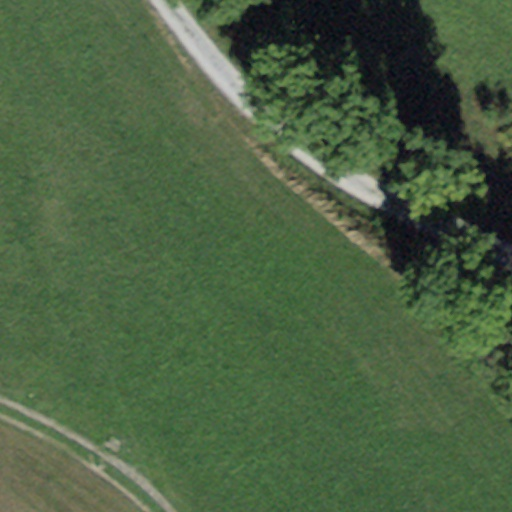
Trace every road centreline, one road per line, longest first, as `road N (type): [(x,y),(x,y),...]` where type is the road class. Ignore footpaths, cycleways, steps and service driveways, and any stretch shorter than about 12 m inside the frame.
road 1 (track): [(164,0),(258,106),(347,176),(511,249)]
road 2 (track): [(0,421),(91,461),(158,511)]
